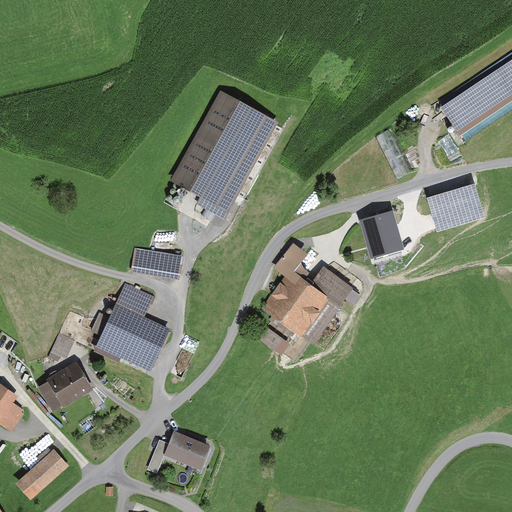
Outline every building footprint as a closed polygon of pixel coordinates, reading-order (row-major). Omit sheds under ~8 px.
[(511,106),(511,63),(440,110),(460,140),(511,106)] [(228,214),(278,124),(220,93),(171,183),(228,214)] [(475,187),(427,201),(437,236),(485,222),(475,187)] [(390,216),(365,224),(372,249),(398,242),(390,216)] [(354,289),(293,245),(274,272),(290,284),(270,313),(313,345),(354,289)] [(184,258),(135,249),(130,274),(179,282),(184,258)] [(154,298),(126,284),(93,354),(119,366),(121,362),(150,375),(170,331),(144,319),(154,298)] [(292,346),(267,328),(258,341),(284,359),(292,346)] [(60,334),(51,357),(67,364),(76,341),(60,334)] [(75,365),(40,387),(54,410),(90,388),(75,365)] [(18,398),(0,386),(0,426),(13,435),(27,412),(15,404),(18,398)] [(208,448),(174,435),(169,446),(159,442),(149,469),(157,472),(164,454),(200,468),(208,448)] [(54,450),(16,484),(32,503),(71,469),(54,450)]
